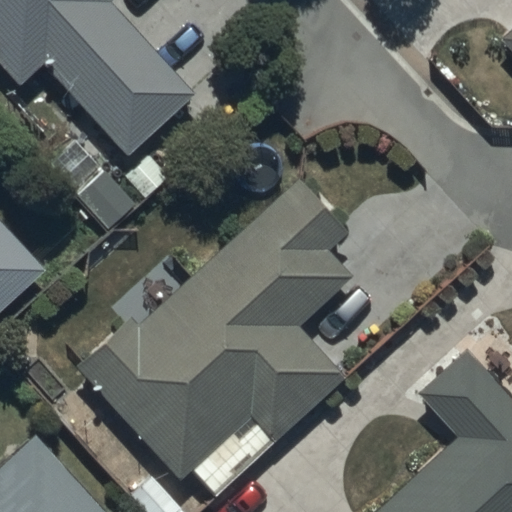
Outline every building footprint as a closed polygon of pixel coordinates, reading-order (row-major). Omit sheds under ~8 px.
[(0,0),(0,56),(17,77),(43,55),(122,146),(190,87),(113,0),(0,0)] [(511,20),(499,32),(511,46),(511,20)] [(128,306),(75,355),(179,468),(248,405),(272,432),(342,367),(297,318),(352,268),(328,242),(347,225),(298,171),(138,317),(128,306)] [(0,300),(42,264),(0,215),(0,300)] [(456,428),(362,511),(511,511),(511,397),(461,342),(416,383),(456,428)] [(0,511),(109,511),(32,427),(0,455),(0,511)]
